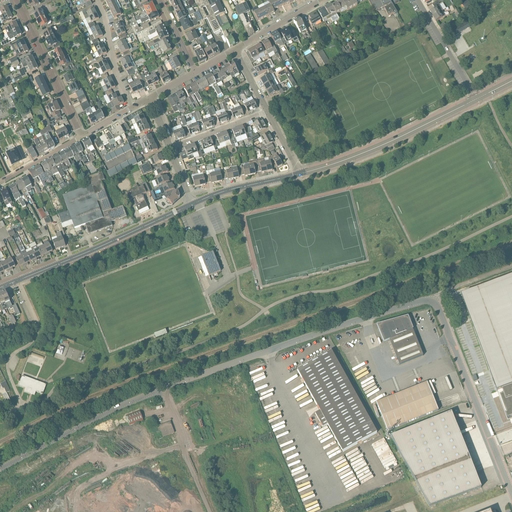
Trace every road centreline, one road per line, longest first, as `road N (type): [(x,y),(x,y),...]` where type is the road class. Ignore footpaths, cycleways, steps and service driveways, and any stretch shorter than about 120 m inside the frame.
road 1 (unclassified): [(511,492),(433,297),(163,388),(0,468)]
road 2 (tertiary): [(0,287),(191,204)]
road 3 (tertiary): [(300,173),(375,148),(475,99)]
road 4 (residential): [(81,135),(16,0)]
